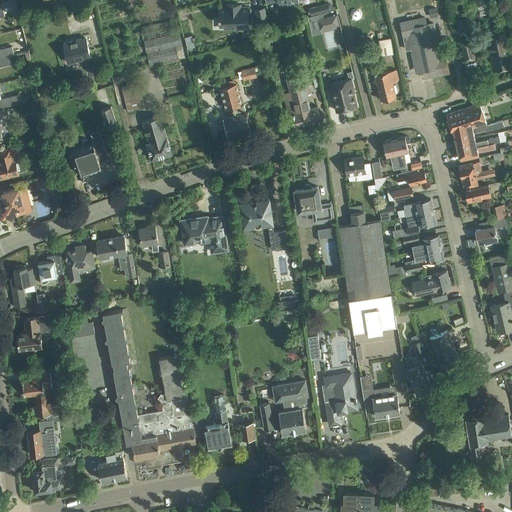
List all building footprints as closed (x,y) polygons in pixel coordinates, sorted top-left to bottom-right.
[(491,12),(489,6),(488,0),(476,0),(479,9),(480,15),(491,12)] [(328,3),(318,6),(319,8),(320,13),(330,10),(328,5),(328,3)] [(220,16),(219,16),(219,18),(222,18),(222,24),(233,24),(233,28),(248,27),(247,6),(240,7),(240,4),(226,5),(227,7),(219,7),(220,16)] [(264,7),(255,9),(259,26),(268,24),(264,7)] [(436,7),(428,9),(430,17),(438,16),(436,7)] [(359,20),(360,19),(362,17),(362,15),(362,12),(360,11),(358,9),(356,9),(354,9),(352,11),(351,13),(350,15),(351,17),(352,19),(354,20),(356,21),(359,20)] [(317,14),(308,17),(313,34),(321,32),(317,14)] [(339,26),(336,15),(326,17),(329,29),(339,26)] [(424,17),(401,22),(404,36),(407,49),(411,48),(415,65),(422,63),(425,77),(448,72),(445,58),(441,59),(433,23),(426,24),(424,17)] [(459,32),(466,30),(464,17),(457,19),(459,32)] [(185,56),(176,19),(141,28),(150,65),(185,56)] [(298,23),(297,25),(298,28),(301,30),(304,29),(305,26),(304,23),(301,22),(298,23)] [(338,30),(323,32),(326,49),(341,46),(338,30)] [(511,65),(511,58),(511,55),(508,42),(511,41),(509,31),(486,37),(494,70),(511,65)] [(86,38),(64,43),(68,62),(90,57),(86,38)] [(393,53),(390,39),(390,38),(378,40),(381,56),(380,56),(381,62),(391,60),(390,54),(393,53)] [(465,66),(478,63),(472,38),(459,41),(465,66)] [(266,42),(268,51),(275,50),(273,41),(266,42)] [(0,49),(0,57),(9,56),(14,54),(12,46),(0,49)] [(9,56),(0,57),(0,66),(11,64),(9,56)] [(254,67),(241,70),(243,80),(257,77),(254,67)] [(376,75),(379,91),(382,100),(395,97),(392,81),(398,80),(396,70),(376,75)] [(97,74),(100,84),(107,82),(104,72),(97,74)] [(321,120),(318,110),(317,106),(310,108),(307,98),(312,96),(306,72),(287,77),(291,92),(283,94),(288,110),(294,109),(295,114),(291,115),(294,127),(321,120)] [(351,78),(330,83),(333,93),(333,96),(337,111),(344,109),(348,108),(356,106),(353,91),(354,91),(351,78)] [(137,83),(120,88),(127,111),(144,106),(137,83)] [(251,131),(248,121),(244,103),(243,104),(237,83),(220,88),(226,109),(227,109),(229,115),(224,116),(229,136),(251,131)] [(0,99),(2,107),(21,102),(19,94),(0,99)] [(484,126),(487,125),(481,104),(487,102),(485,95),(471,100),(473,105),(446,114),(452,133),(454,132),(483,123),(484,126)] [(40,97),(32,99),(34,108),(42,106),(40,97)] [(100,110),(106,128),(117,124),(111,106),(100,110)] [(174,123),(172,113),(171,113),(143,121),(149,142),(147,143),(151,159),(172,153),(164,126),(174,123)] [(503,121),(487,125),(484,126),(483,123),(454,132),(457,143),(475,139),(474,132),(485,130),(485,132),(504,126),(503,121)] [(99,156),(107,154),(99,130),(91,133),(94,143),(71,151),(79,174),(89,170),(89,169),(102,164),(99,156)] [(457,143),(459,151),(506,140),(504,131),(497,132),(498,137),(476,142),(475,139),(457,143)] [(394,138),(400,166),(407,164),(404,153),(408,152),(405,136),(394,138)] [(400,166),(394,138),(383,140),(387,157),(391,156),(394,167),(400,166)] [(506,141),(506,140),(459,151),(461,159),(479,155),(479,152),(495,148),(494,143),(506,141)] [(0,149),(0,160),(0,163),(0,162),(0,177),(19,173),(18,172),(27,170),(24,157),(18,158),(14,146),(0,149)] [(372,178),(370,163),(364,163),(363,156),(345,158),(347,175),(356,174),(357,178),(357,180),(372,178)] [(412,162),(410,162),(412,170),(419,168),(420,168),(422,167),(422,166),(420,160),(412,162)] [(372,162),(374,179),(382,177),(380,161),(372,162)] [(493,169),(485,170),(481,171),(479,161),(459,166),(461,176),(462,176),(464,186),(470,184),(470,185),(469,185),(469,186),(470,186),(479,185),(477,179),(495,175),(493,169)] [(398,175),(397,176),(398,183),(409,180),(410,184),(426,180),(424,169),(420,170),(419,168),(412,170),(398,173),(398,175)] [(56,173),(43,176),(45,186),(47,192),(60,189),(56,173)] [(334,219),(333,213),(332,203),(320,205),(318,187),(311,188),(310,186),(309,184),(305,185),(304,187),(304,188),(295,190),(298,212),(312,210),(314,222),(334,219)] [(468,201),(474,200),(475,202),(477,204),(479,205),(481,204),(483,202),(484,200),(483,198),(491,196),(488,184),(465,189),(468,201)] [(32,211),(29,201),(25,186),(3,192),(4,196),(0,196),(0,205),(3,217),(17,214),(18,216),(19,216),(18,214),(32,211)] [(387,192),(389,200),(413,196),(411,187),(393,190),(393,191),(387,192)] [(253,200),(241,202),(242,212),(244,226),(255,222),(254,218),(260,217),(261,221),(268,221),(272,249),(276,249),(274,232),(272,222),(270,208),(269,198),(256,200),(257,202),(253,202),(253,200)] [(403,205),(406,216),(433,210),(431,199),(415,202),(415,203),(403,205)] [(378,203),(379,211),(394,208),(393,200),(378,203)] [(349,298),(391,293),(379,212),(371,214),(372,221),(366,221),(364,211),(362,211),(361,205),(350,207),(352,224),(339,226),(349,298)] [(436,222),(433,210),(406,216),(407,224),(408,224),(409,228),(420,225),(426,224),(428,224),(436,222)] [(227,249),(224,226),(222,216),(208,218),(207,216),(181,220),(184,244),(210,240),(212,252),(227,249)] [(507,225),(506,217),(497,219),(499,226),(507,225)] [(483,228),(476,230),(479,243),(483,242),(483,245),(492,243),(492,242),(498,241),(498,238),(495,227),(499,226),(497,219),(482,222),(483,228)] [(409,228),(408,228),(409,234),(429,229),(428,224),(426,224),(420,225),(409,228)] [(158,242),(157,237),(155,227),(148,228),(148,226),(139,228),(142,244),(152,242),(153,251),(159,250),(157,242),(158,242)] [(335,226),(318,229),(320,238),(336,235),(335,226)] [(286,230),(274,232),(276,249),(289,248),(286,230)] [(402,236),(404,243),(420,240),(418,232),(402,236)] [(124,235),(98,240),(99,250),(101,257),(118,254),(127,252),(126,245),(124,235)] [(412,244),(414,252),(441,246),(438,235),(429,237),(422,238),(423,242),(412,244)] [(384,239),(387,256),(394,255),(391,238),(384,239)] [(95,268),(94,261),(92,251),(86,252),(85,245),(78,246),(78,249),(66,251),(66,255),(65,255),(66,258),(67,258),(71,281),(80,280),(78,271),(95,268)] [(443,258),(441,246),(414,252),(415,260),(405,262),(406,265),(402,266),(403,272),(423,268),(421,258),(426,257),(427,261),(443,258)] [(168,251),(158,253),(161,267),(164,267),(165,271),(171,270),(170,265),(171,265),(168,251)] [(511,317),(510,310),(511,309),(511,263),(510,252),(489,257),(491,267),(497,266),(505,302),(492,305),(498,331),(511,327),(511,317)] [(64,273),(62,263),(60,253),(47,256),(48,256),(48,261),(38,263),(42,283),(43,283),(46,283),(47,282),(48,281),(49,279),(50,277),(57,276),(57,274),(64,273)] [(127,255),(125,255),(129,277),(136,276),(133,254),(127,255)] [(35,283),(34,277),(32,267),(27,268),(26,266),(14,269),(15,277),(10,278),(15,307),(26,305),(23,285),(35,283)] [(412,283),(415,295),(451,287),(447,270),(424,275),(425,280),(412,283)] [(391,293),(349,298),(351,311),(354,331),(369,329),(370,334),(383,332),(383,327),(397,326),(394,305),(392,292),(391,293)] [(45,293),(37,294),(40,313),(47,312),(45,301),(46,300),(45,293)] [(442,293),(432,295),(434,301),(443,299),(442,293)] [(179,294),(170,296),(172,310),(182,308),(179,294)] [(298,298),(279,301),(280,309),(299,306),(298,298)] [(198,453),(193,426),(187,395),(180,354),(159,358),(165,393),(162,393),(161,393),(158,398),(162,401),(163,410),(137,414),(129,366),(128,366),(127,361),(130,360),(129,355),(131,353),(129,351),(127,341),(128,338),(126,337),(124,326),(126,324),(124,322),(122,312),(123,310),(123,308),(104,312),(125,434),(127,443),(133,442),(136,463),(146,462),(146,467),(162,464),(161,462),(189,457),(189,454),(198,453)] [(71,325),(88,322),(86,313),(70,316),(71,325)] [(183,314),(173,315),(176,329),(185,327),(183,314)] [(31,349),(39,348),(39,345),(42,345),(41,331),(50,329),(49,315),(38,316),(25,317),(27,332),(18,333),(20,347),(31,346),(31,349)] [(461,317),(453,320),(455,325),(463,322),(461,317)] [(88,322),(71,325),(64,326),(66,338),(94,333),(92,321),(88,322)] [(447,330),(430,337),(442,367),(459,360),(447,330)] [(421,340),(418,334),(412,337),(414,343),(421,340)] [(311,358),(321,357),(318,335),(308,337),(311,358)] [(413,343),(417,353),(418,357),(426,354),(421,340),(414,343),(413,343)] [(432,388),(428,379),(421,363),(420,360),(411,364),(412,366),(406,369),(417,395),(432,388)] [(46,414),(47,420),(53,419),(54,419),(53,414),(68,413),(67,403),(52,404),(51,400),(46,401),(44,387),(53,386),(52,381),(61,380),(60,368),(40,370),(40,372),(41,379),(23,380),(25,393),(33,392),(33,394),(34,395),(36,395),(37,406),(32,406),(33,415),(46,414)] [(357,400),(356,397),(355,397),(351,373),(325,377),(327,386),(334,385),(336,401),(327,402),(330,424),(333,424),(333,425),(337,424),(337,423),(340,422),(339,411),(348,410),(348,409),(357,408),(356,400),(357,400)] [(386,375),(371,376),(372,383),(387,382),(386,375)] [(307,429),(302,403),(307,402),(306,396),(309,396),(306,379),(272,385),(275,402),(283,401),(285,410),(279,411),(283,434),(307,429)] [(373,389),(363,390),(365,404),(374,403),(376,417),(400,413),(397,393),(374,397),(373,389)] [(205,424),(207,437),(209,447),(232,443),(226,409),(223,394),(214,396),(216,411),(218,422),(205,424)] [(269,403),(260,404),(265,429),(274,427),(269,403)] [(112,407),(102,409),(104,422),(115,420),(112,407)] [(71,413),(68,414),(70,423),(77,422),(76,413),(76,412),(71,413)] [(511,437),(508,414),(484,418),(484,416),(466,419),(472,457),(484,456),(482,443),(488,442),(488,441),(511,437)] [(40,429),(28,430),(31,455),(43,453),(45,453),(46,453),(46,455),(56,453),(57,453),(57,451),(56,443),(53,443),(52,432),(54,431),(54,426),(53,419),(47,420),(39,421),(40,429)] [(255,437),(254,427),(253,422),(240,424),(242,439),(255,437)] [(127,475),(122,450),(110,452),(111,460),(99,463),(102,481),(127,475)] [(75,455),(65,457),(66,464),(77,462),(75,455)] [(60,479),(57,479),(56,465),(50,465),(42,466),(43,469),(33,470),(35,491),(61,488),(60,479)] [(428,496),(498,488),(497,480),(427,488),(428,496)] [(359,511),(360,494),(345,493),(344,511),(342,511),(341,511),(359,511)] [(373,494),(360,494),(359,511),(377,511),(378,503),(373,503),(373,494)] [(471,511),(439,505),(429,503),(426,511),(471,511)]
